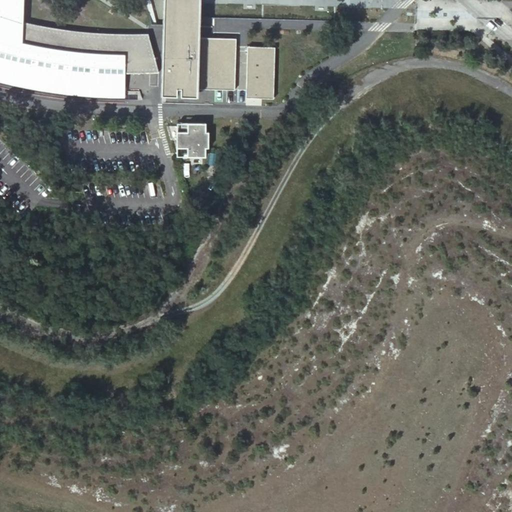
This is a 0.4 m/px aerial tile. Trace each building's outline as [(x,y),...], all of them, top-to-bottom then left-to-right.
[(0,0),(0,80),(25,88),(80,95),(127,96),(128,72),(160,72),(148,32),(109,32),(66,30),(24,20),(25,0),(0,0)] [(164,0),(164,18),(163,71),(162,94),(178,95),(179,87),(182,88),(182,95),(200,96),(200,88),(236,89),(238,38),(202,37),(202,20),(202,0),(164,0)] [(249,46),(247,96),(274,97),(275,46),(249,46)] [(209,147),(210,131),(207,131),(207,122),(189,122),(189,126),(178,125),(178,152),(189,152),(189,156),(207,156),(207,147),(209,147)] [(208,176),(198,193),(208,199),(218,181),(208,176)]
